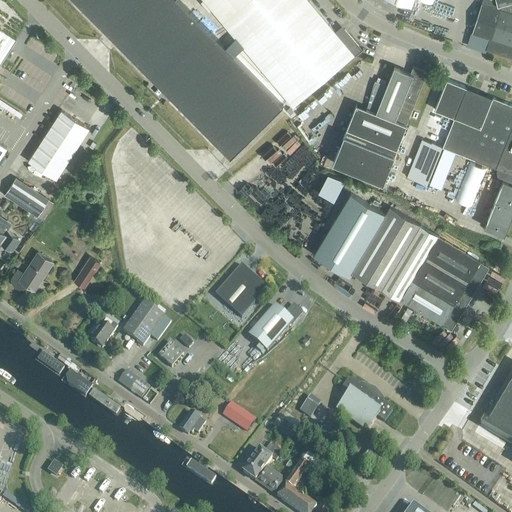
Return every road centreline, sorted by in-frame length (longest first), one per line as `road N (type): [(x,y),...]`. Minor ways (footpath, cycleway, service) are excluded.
road 1 (unclassified): [(461,375),(330,296),(240,219),(126,100)]
road 2 (unclassified): [(0,309),(288,511)]
road 3 (unclassified): [(511,79),(359,13),(346,0)]
road 4 (unclassified): [(368,511),(461,375)]
road 5 (unknown): [(0,171),(76,50)]
road 6 (unclassified): [(126,100),(25,0)]
road 7 (unclassified): [(150,498),(36,420)]
